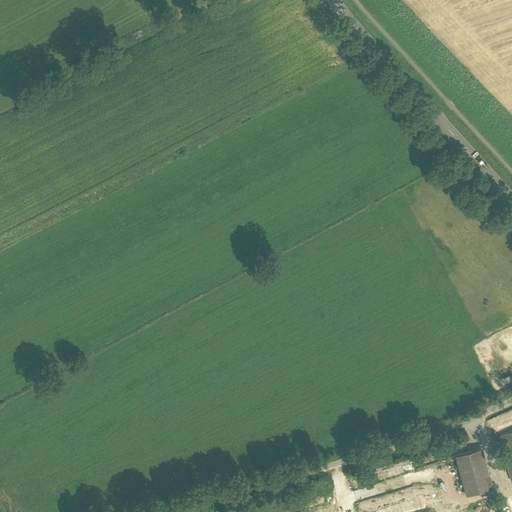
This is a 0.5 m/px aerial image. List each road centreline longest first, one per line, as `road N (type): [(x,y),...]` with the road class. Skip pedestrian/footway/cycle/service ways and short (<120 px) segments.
road 1 (unclassified): [(511,403),(397,448),(173,511)]
road 2 (tertiary): [(511,203),(333,0)]
